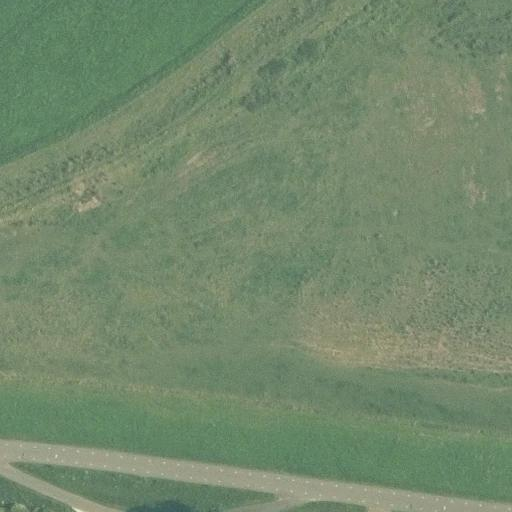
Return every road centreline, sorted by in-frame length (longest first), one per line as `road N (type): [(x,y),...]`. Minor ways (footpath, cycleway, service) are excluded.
road 1 (unclassified): [(0,454),(322,491)]
road 2 (unclassified): [(322,491),(455,511)]
